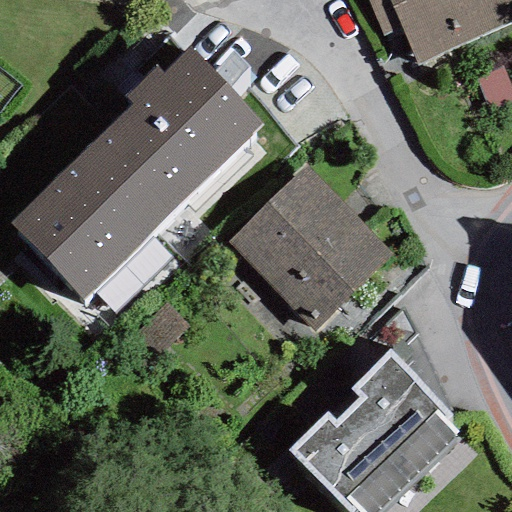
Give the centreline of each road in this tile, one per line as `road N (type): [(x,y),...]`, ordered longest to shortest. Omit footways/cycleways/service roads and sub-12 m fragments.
road 1 (residential): [(483,250),(379,147),(317,36),(292,9)]
road 2 (residential): [(511,392),(475,296),(483,250)]
